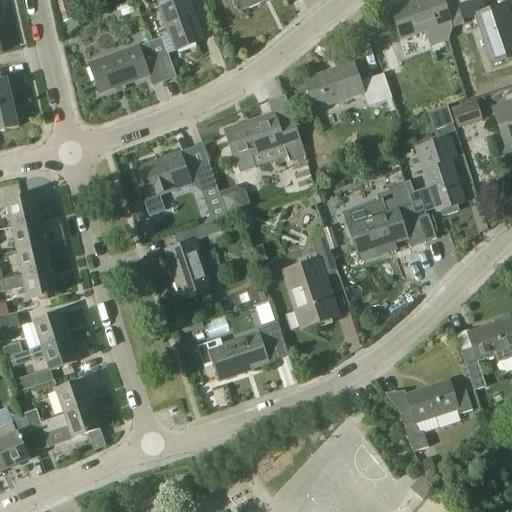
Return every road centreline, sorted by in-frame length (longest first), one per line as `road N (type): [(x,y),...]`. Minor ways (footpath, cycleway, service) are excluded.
road 1 (residential): [(511,232),(401,340),(343,380),(256,418),(150,447)]
road 2 (residential): [(71,154),(196,106),(271,63),(351,0)]
road 3 (residential): [(150,447),(71,154)]
road 4 (residential): [(150,447),(3,511)]
road 5 (residential): [(71,154),(32,0)]
